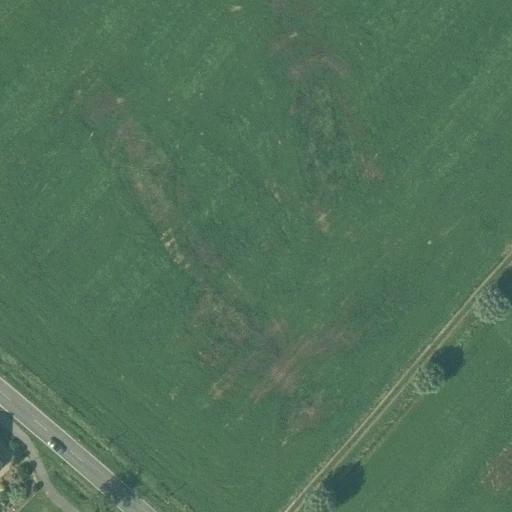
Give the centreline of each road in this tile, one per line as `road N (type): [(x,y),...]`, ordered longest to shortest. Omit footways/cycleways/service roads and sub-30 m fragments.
road 1 (track): [(511,265),(298,511)]
road 2 (secondary): [(0,394),(136,511)]
